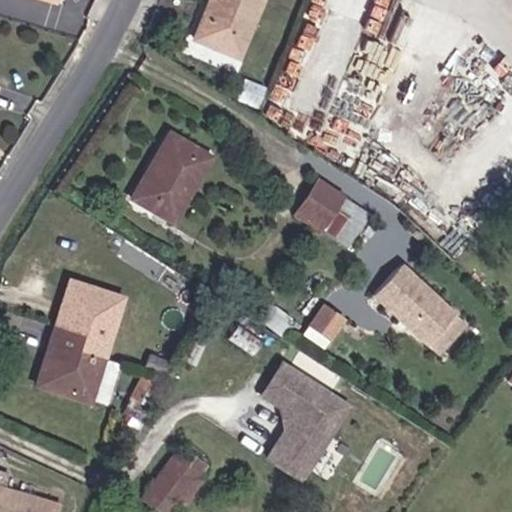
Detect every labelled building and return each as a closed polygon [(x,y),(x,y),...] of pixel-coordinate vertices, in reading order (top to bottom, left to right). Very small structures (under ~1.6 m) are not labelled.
[(0,0),(0,2),(45,15),(49,0),(0,0)] [(250,17),(258,20),(265,0),(212,0),(193,53),(239,71),(250,41),(242,37),(250,17)] [(162,232),(179,240),(214,173),(172,153),(142,209),(167,222),(162,232)] [(292,214),(351,245),(372,205),(313,175),(292,214)] [(162,232),(167,222),(142,209),(136,220),(162,232)] [(448,336),(399,287),(371,315),(420,364),(448,336)] [(320,300),(303,333),(327,346),(345,314),(320,300)] [(80,373),(105,380),(123,325),(72,306),(59,347),(84,353),(80,373)] [(84,353),(59,347),(39,410),(91,426),(92,424),(108,429),(122,385),(105,380),(80,373),(84,353)] [(300,487),(342,416),(278,378),(260,408),(292,426),(268,468),(300,487)] [(194,511),(203,503),(180,484),(155,511),(194,511)]
